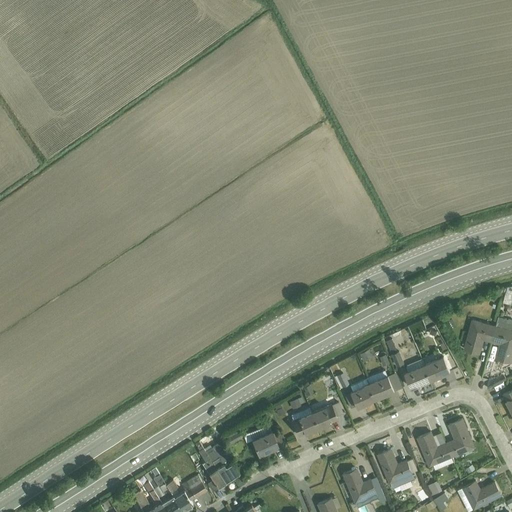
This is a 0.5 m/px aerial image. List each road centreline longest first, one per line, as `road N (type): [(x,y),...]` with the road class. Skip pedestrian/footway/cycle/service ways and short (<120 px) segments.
road 1 (primary): [(511,226),(369,278),(0,506)]
road 2 (primary): [(42,511),(382,304),(511,253)]
road 3 (residential): [(511,453),(485,400),(470,391),(259,473)]
